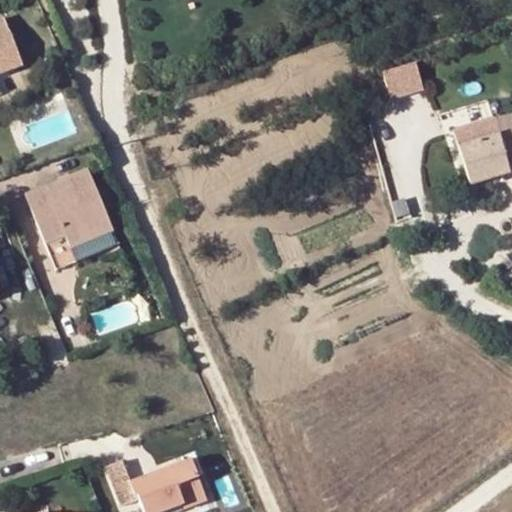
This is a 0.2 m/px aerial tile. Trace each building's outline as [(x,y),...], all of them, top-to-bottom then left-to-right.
[(0,74),(18,67),(5,32),(0,34),(0,74)] [(381,78),(388,104),(422,95),(415,69),(381,78)] [(511,115),(495,121),(499,135),(457,148),(470,187),(511,174),(511,173),(511,115)] [(47,259),(112,236),(88,175),(24,199),(47,259)] [(117,249),(112,236),(47,259),(52,273),(117,249)] [(100,332),(148,317),(141,295),(93,311),(100,332)] [(182,511),(204,504),(193,479),(198,477),(192,459),(127,484),(120,463),(103,469),(118,506),(137,500),(140,511),(153,511),(156,511),(167,511),(181,507),(182,511)]
